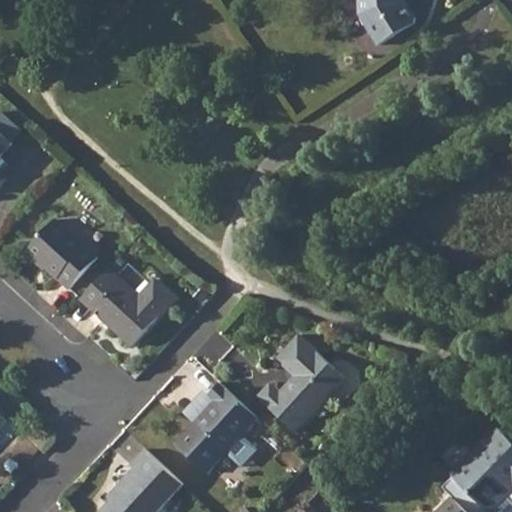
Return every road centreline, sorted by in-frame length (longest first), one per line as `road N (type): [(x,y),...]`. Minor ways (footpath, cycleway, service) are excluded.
road 1 (residential): [(0,300),(115,402)]
road 2 (residential): [(115,402),(146,388),(228,302)]
road 3 (residential): [(115,402),(14,511)]
